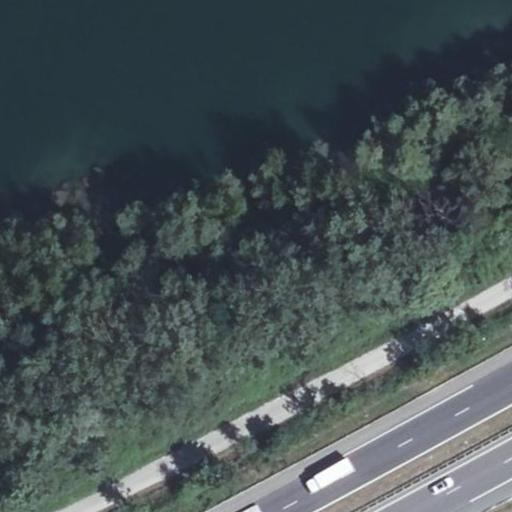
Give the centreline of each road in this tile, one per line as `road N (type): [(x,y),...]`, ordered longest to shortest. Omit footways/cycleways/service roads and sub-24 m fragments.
road 1 (track): [(80,511),(344,390),(511,298)]
road 2 (motorway): [(511,387),(274,511)]
